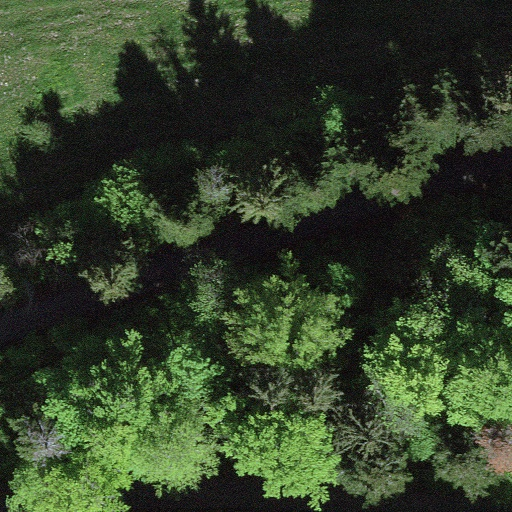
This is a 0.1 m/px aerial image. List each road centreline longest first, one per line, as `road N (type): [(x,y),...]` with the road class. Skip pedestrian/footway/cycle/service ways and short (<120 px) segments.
road 1 (unclassified): [(511,156),(0,321)]
road 2 (unclassified): [(0,509),(160,496),(502,511)]
